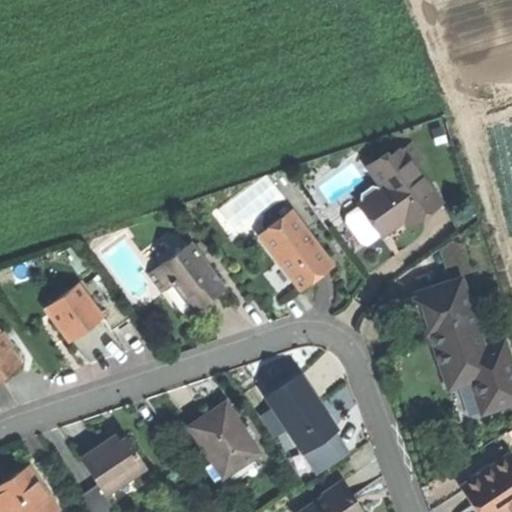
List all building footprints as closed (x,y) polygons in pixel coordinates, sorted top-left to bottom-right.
[(366,163),(380,183),(411,161),(418,156),(408,142),(396,151),(394,147),(383,155),(381,152),(366,163)] [(378,229),(381,233),(404,216),(414,209),(419,215),(440,200),(411,161),(380,183),(382,185),(379,187),(359,202),(360,204),(378,229)] [(317,187),(327,202),(361,179),(352,164),(317,187)] [(356,198),(359,202),(379,187),(376,183),(368,183),(357,192),(356,198)] [(362,241),(378,229),(360,204),(344,216),(362,241)] [(414,219),(419,215),(414,209),(404,216),(409,223),(414,219)] [(259,236),(301,292),(318,280),(334,268),(313,239),(308,243),(304,238),(309,234),(292,211),(259,236)] [(313,239),(309,234),(304,238),(308,243),(313,239)] [(457,280),(475,274),(466,247),(457,241),(447,249),(457,280)] [(149,275),(162,292),(172,285),(178,281),(188,294),(182,299),(192,312),(206,302),(225,288),(207,264),(203,267),(187,246),(149,275)] [(172,285),(182,299),(188,294),(178,281),(172,285)] [(464,285),(459,286),(472,328),(477,326),(464,285)] [(45,311),(71,344),(88,330),(103,318),(78,286),(45,311)] [(477,400),(483,416),(511,406),(511,366),(505,343),(485,350),(477,326),(472,328),(459,286),(415,301),(421,320),(426,318),(431,335),(444,375),(467,368),(472,384),(477,400)] [(426,337),(431,335),(426,318),(421,320),(424,329),(426,337)] [(0,381),(5,378),(22,366),(0,334),(0,381)] [(449,392),(472,384),(467,368),(444,375),(449,392)] [(286,429),(302,453),(332,433),(335,431),(317,404),(299,377),(266,399),(274,412),(286,429)] [(190,428),(223,480),(259,457),(227,405),(206,418),(190,428)] [(274,437),(286,429),(274,412),(263,419),(274,437)] [(348,458),(332,433),(302,453),(319,478),(348,458)] [(104,496),(146,469),(126,440),(116,447),(111,439),(96,449),(80,460),(97,485),(104,496)] [(476,508),(478,511),(507,511),(511,509),(511,462),(507,456),(462,487),(476,508)] [(57,511),(27,467),(11,478),(13,480),(4,486),(3,484),(0,485),(0,511),(57,511)] [(306,511),(354,511),(349,504),(353,502),(341,484),(323,496),(326,500),(306,511)] [(113,511),(115,511),(104,496),(97,485),(79,497),(89,511),(113,511)]
